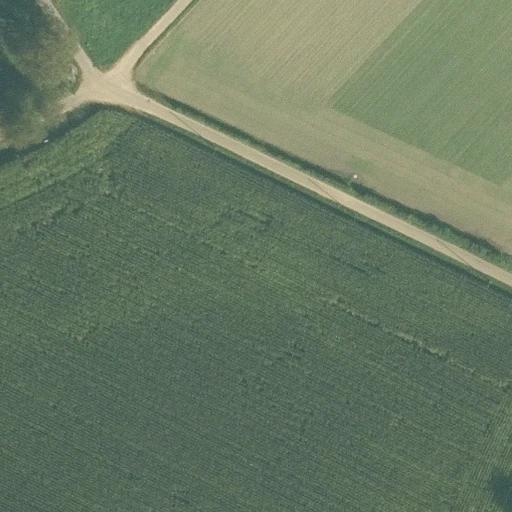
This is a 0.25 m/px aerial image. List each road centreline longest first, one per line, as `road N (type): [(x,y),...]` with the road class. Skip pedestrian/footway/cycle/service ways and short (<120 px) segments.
road 1 (residential): [(41,0),(101,85),(511,278)]
road 2 (track): [(0,133),(101,85),(185,0)]
